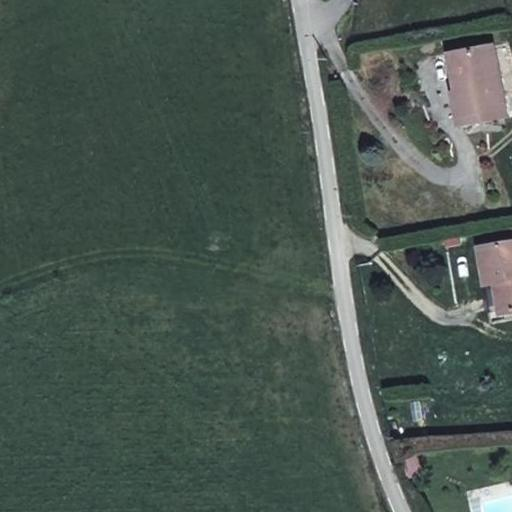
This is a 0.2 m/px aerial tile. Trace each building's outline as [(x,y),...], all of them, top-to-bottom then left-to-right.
[(464,99),(491,95),(506,92),(495,28),(452,36),(458,67),(464,99)] [(464,99),(466,110),(492,105),(491,95),(464,99)] [(511,299),(511,229),(481,235),(484,253),(486,270),(497,269),(501,302),(511,299)] [(483,271),(489,311),(511,307),(511,299),(501,302),(497,269),(486,270),(483,271)] [(404,447),(412,464),(427,459),(420,442),(404,447)]
